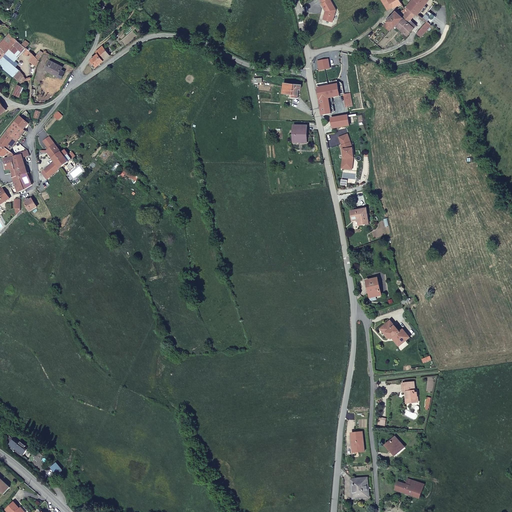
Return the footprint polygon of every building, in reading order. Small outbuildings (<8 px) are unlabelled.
[(318,0),(317,6),(326,10),(329,0),(318,0)] [(383,0),(388,8),(394,5),(390,0),(383,0)] [(420,16),(427,8),(431,3),(433,0),(415,0),(409,7),(413,10),(420,16)] [(407,17),(412,22),(418,15),(413,10),(409,15),(407,17)] [(389,24),(395,30),(399,26),(404,20),(398,15),(389,24)] [(404,20),(399,26),(411,36),(419,28),(412,22),(407,17),(404,20)] [(430,25),(424,32),(419,37),(423,41),(432,32),(431,30),(433,27),(430,25)] [(0,58),(1,60),(17,37),(11,33),(7,40),(5,39),(2,42),(4,43),(1,48),(0,48),(0,58)] [(119,37),(117,33),(110,38),(113,42),(119,37)] [(99,51),(93,56),(96,59),(93,61),(96,64),(117,49),(112,43),(108,47),(105,43),(98,49),(99,51)] [(42,57),(37,53),(34,57),(40,63),(42,57)] [(52,58),(48,65),(54,68),(52,71),(63,77),(66,71),(62,68),(64,65),(52,58)] [(325,90),(338,87),(336,80),(331,81),(330,77),(324,78),(323,83),(325,90)] [(284,83),(284,86),(283,92),(292,93),(292,97),(297,97),(299,89),(300,89),(301,84),(284,83)] [(338,87),(325,90),(319,91),(324,116),(334,114),(332,101),(341,99),(338,87)] [(20,117),(15,122),(24,129),(29,124),(20,117)] [(336,129),(353,126),(353,118),(334,120),(336,129)] [(24,129),(15,122),(11,128),(22,136),(26,131),(24,129)] [(294,135),(293,142),(307,143),(307,135),(305,135),(305,127),(295,127),(295,135),(294,135)] [(22,136),(11,128),(7,133),(14,139),(16,140),(19,136),(21,138),(22,136)] [(14,139),(7,133),(1,141),(0,143),(0,146),(0,147),(0,155),(3,157),(15,156),(10,152),(6,149),(14,139)] [(10,152),(18,142),(16,140),(14,139),(6,149),(10,152)] [(60,168),(68,162),(65,157),(56,145),(55,145),(47,151),(55,161),(60,168)] [(30,155),(27,150),(21,153),(21,155),(16,157),(15,158),(18,176),(27,174),(28,173),(23,157),(30,155)] [(13,158),(5,159),(6,169),(7,170),(11,169),(12,173),(13,178),(17,177),(16,171),(15,169),(13,158)] [(51,176),(60,168),(55,161),(46,169),(51,176)] [(135,175),(123,167),(120,171),(132,179),(135,175)] [(47,179),(51,176),(46,169),(42,173),(47,179)] [(18,176),(17,177),(13,178),(14,180),(18,192),(24,189),(32,185),(27,174),(18,176)] [(3,189),(0,191),(0,204),(10,198),(3,189)] [(28,201),(27,199),(26,200),(25,203),(30,211),(37,207),(32,199),(28,201)] [(358,222),(359,225),(370,224),(368,209),(351,212),(353,221),(357,221),(358,222)] [(379,278),(368,281),(372,297),(376,296),(383,294),(379,278)] [(396,333),(387,321),(382,325),(383,327),(380,330),(383,333),(381,335),(385,340),(386,339),(390,336),(391,338),(388,339),(395,348),(406,340),(400,331),(396,333)] [(414,404),(412,394),(410,395),(408,384),(397,386),(399,395),(402,394),(403,402),(405,401),(406,406),(414,404)] [(355,444),(356,453),(366,452),(364,433),(352,434),(353,444),(355,444)] [(14,438),(9,445),(12,447),(11,448),(14,450),(14,449),(23,456),(28,450),(14,438)] [(387,448),(398,461),(407,453),(396,440),(387,448)] [(51,468),(56,474),(62,470),(57,463),(51,468)] [(0,477),(0,490),(3,494),(10,487),(0,477)] [(370,497),(368,478),(352,480),(353,497),(364,496),(364,498),(370,497)] [(425,484),(417,481),(415,485),(416,486),(414,493),(419,495),(425,484)] [(416,486),(415,485),(411,485),(411,482),(408,482),(406,484),(402,483),(401,491),(414,493),(416,486)] [(7,511),(22,511),(20,510),(13,501),(5,509),(7,511)]
